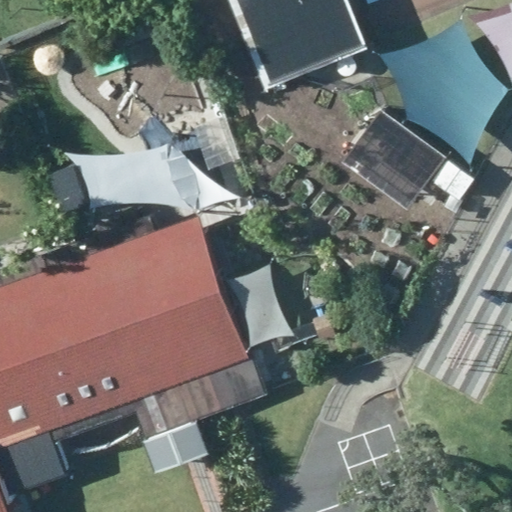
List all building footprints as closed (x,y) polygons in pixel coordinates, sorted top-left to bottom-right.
[(352,0),(232,0),(269,89),(372,48),(352,0)] [(504,58),(511,76),(511,0),(490,8),(469,13),(489,33),(504,58)] [(459,147),(474,162),(476,146),(483,132),(498,103),(511,86),(488,66),(476,50),(469,33),(464,17),(445,30),(422,43),(396,51),(377,51),(391,66),(399,82),(405,101),(406,118),(418,122),(439,133),(459,147)] [(482,177),(401,119),(381,146),(462,205),(482,177)] [(201,194),(202,207),(216,200),(232,195),(246,195),(233,176),(224,161),(218,142),(217,127),(205,132),(192,136),(175,139),(189,159),(197,178),(201,194)] [(80,196),(80,215),(95,207),(115,203),(134,202),(150,202),(176,204),(195,208),(185,195),(175,171),(171,154),(175,139),(141,149),(113,154),(84,153),(54,146),(72,171),(80,196)] [(213,214),(0,284),(0,310),(41,433),(132,403),(154,471),(210,452),(198,416),(272,392),(213,214)] [(0,511),(10,511),(0,481),(0,511)]
